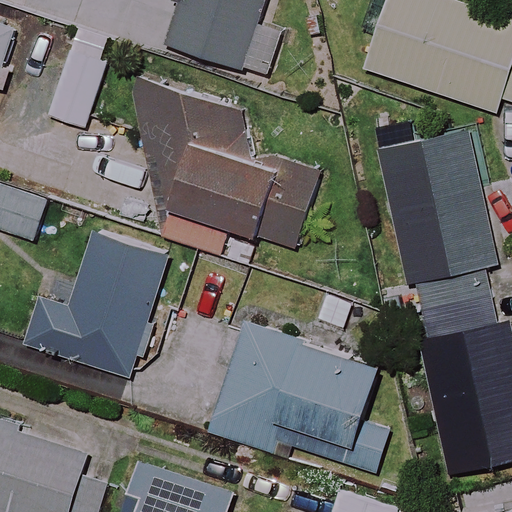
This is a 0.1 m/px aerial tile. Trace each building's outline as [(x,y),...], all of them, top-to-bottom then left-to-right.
[(271,0),(182,0),(169,44),(251,69),(271,0)] [(511,20),(451,0),(392,0),(370,67),(498,111),(503,96),(511,98),(511,20)] [(18,67),(7,63),(18,30),(0,24),(0,93),(8,96),(18,67)] [(110,63),(73,51),(52,115),(89,128),(110,63)] [(430,312),(496,298),(489,266),(505,263),(477,129),(384,148),(411,283),(417,282),(424,313),(430,312)] [(318,177),(194,139),(173,209),(297,247),(318,177)] [(51,193),(0,176),(0,225),(37,237),(51,193)] [(172,255),(99,230),(73,307),(42,297),(27,339),(131,375),(172,255)] [(496,298),(430,312),(435,335),(422,338),(450,473),(511,460),(511,298),(511,295),(496,298)] [(384,365),(246,322),(212,429),(291,454),(294,444),(379,470),(392,429),(366,421),(384,365)] [(73,511),(98,448),(0,409),(0,510),(5,511),(73,511)] [(232,511),(239,489),(143,460),(127,511),(232,511)] [(399,511),(401,506),(344,488),(336,511),(399,511)]
